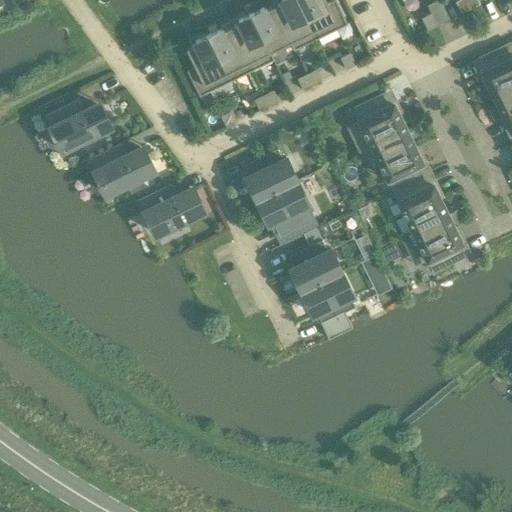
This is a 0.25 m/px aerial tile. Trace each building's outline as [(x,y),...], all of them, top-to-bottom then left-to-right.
[(316,38),(297,0),(282,0),(282,1),(273,5),(291,41),(290,42),(294,49),(316,38)] [(297,0),(316,38),(347,23),(335,0),(330,0),(327,2),(325,0),(297,0)] [(470,8),(466,0),(457,0),(455,1),(461,13),(470,8)] [(478,0),(466,0),(470,8),(480,3),(478,0)] [(263,7),(251,14),(269,52),(270,51),(290,42),(291,41),(273,5),(264,10),(263,7)] [(437,24),(431,13),(421,17),(427,29),(437,24)] [(239,22),(230,26),(252,70),(274,59),(270,51),(269,52),(251,14),(238,20),(239,22)] [(252,70),(230,26),(221,31),(220,29),(208,35),(230,81),(252,70)] [(230,81),(208,35),(195,41),(196,43),(186,48),(195,66),(187,70),(199,96),(230,81)] [(482,71),(496,101),(511,92),(511,45),(510,42),(478,58),(484,70),(482,71)] [(350,52),(340,57),(346,69),(355,64),(350,52)] [(316,69),(307,73),(313,85),(322,80),(316,69)] [(313,85),(307,73),(297,78),(303,90),(313,85)] [(264,94),(269,106),(279,101),(273,90),(264,94)] [(373,150),(373,149),(407,132),(393,102),(391,103),(385,92),(353,107),(364,130),(362,131),(364,134),(353,139),(361,156),(373,150)] [(511,129),(511,92),(496,101),(511,130),(511,129)] [(269,106),(264,94),(254,99),(260,111),(269,106)] [(50,126),(61,149),(107,127),(96,103),(77,113),(71,101),(46,114),(51,125),(50,126)] [(226,127),(236,122),(231,111),(221,115),(226,127)] [(373,150),(380,164),(379,164),(381,168),(382,168),(393,189),(425,173),(420,163),(422,162),(407,132),(373,149),(373,150)] [(94,169),(105,192),(151,170),(140,147),(121,156),(115,145),(90,157),(95,168),(94,169)] [(246,177),(257,199),(296,180),(285,157),(282,159),(277,148),(243,164),(249,175),(246,177)] [(400,234),(400,235),(447,213),(432,183),(430,184),(425,173),(393,189),(403,211),(402,211),(404,215),(405,215),(412,229),(400,234)] [(296,180),(257,199),(268,222),(271,221),(276,232),(310,215),(304,204),(307,203),(296,180)] [(144,210),(155,233),(201,211),(189,188),(170,197),(165,186),(140,198),(145,209),(144,210)] [(369,203),(359,208),(364,218),(374,213),(369,203)] [(447,213),(400,235),(408,251),(418,246),(420,249),(421,248),(432,271),(465,255),(459,243),(461,242),(447,213)] [(290,268),(301,291),(341,271),(330,249),(327,250),(321,239),(288,255),(293,267),(290,268)] [(395,243),(378,251),(384,265),(402,256),(395,243)] [(375,257),(361,263),(377,297),(391,290),(375,257)] [(341,271),(301,291),(312,313),(315,312),(327,337),(351,325),(344,311),(354,307),(349,295),(352,294),(341,271)]
